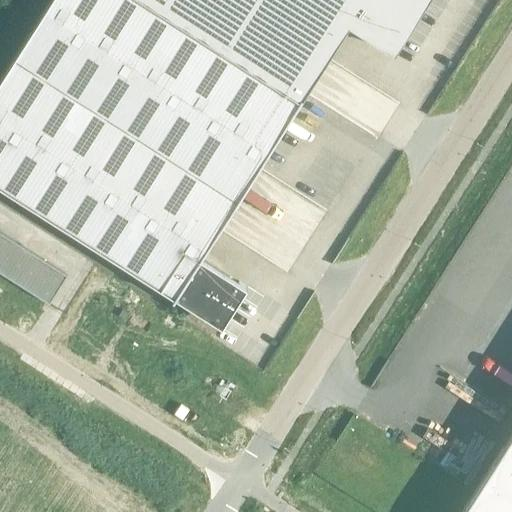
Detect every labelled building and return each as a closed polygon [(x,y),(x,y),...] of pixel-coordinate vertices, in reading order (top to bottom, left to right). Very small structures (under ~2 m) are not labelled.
[(49,0),(0,77),(0,183),(221,324),(231,309),(232,309),(246,286),(239,281),(237,285),(229,280),(231,277),(185,247),(243,157),(258,167),(349,24),(394,52),(427,0),(49,0)] [(319,150),(324,142),(309,134),(304,142),(319,150)] [(511,189),(502,207),(511,204),(511,189)] [(271,194),(265,205),(285,216),(291,205),(271,194)] [(68,275),(0,231),(0,272),(49,304),(68,275)] [(511,511),(511,431),(460,511),(511,511)]
